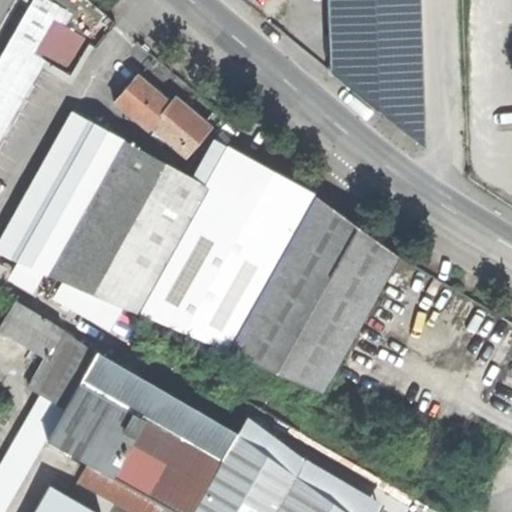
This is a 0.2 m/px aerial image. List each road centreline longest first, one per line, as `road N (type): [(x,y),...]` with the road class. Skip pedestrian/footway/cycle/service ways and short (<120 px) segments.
road 1 (tertiary): [(192,0),(390,166),(511,245)]
road 2 (track): [(439,202),(436,0)]
road 3 (unknown): [(484,0),(493,165)]
